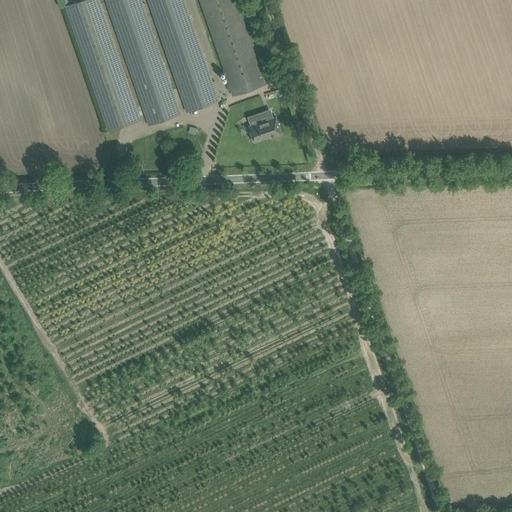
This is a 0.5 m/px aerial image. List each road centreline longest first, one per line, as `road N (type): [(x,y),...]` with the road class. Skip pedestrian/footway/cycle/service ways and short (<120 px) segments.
road 1 (unclassified): [(0,191),(511,173)]
road 2 (track): [(327,179),(441,511)]
